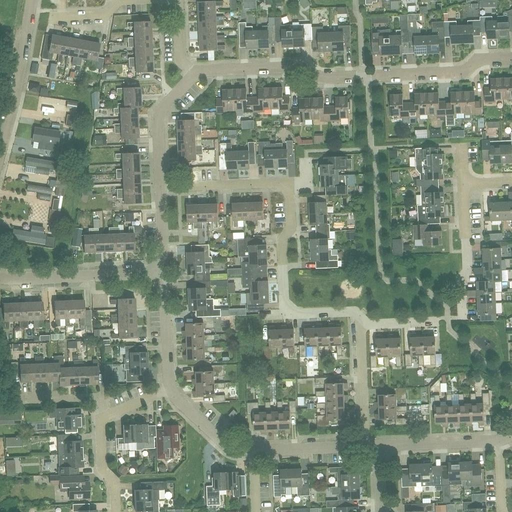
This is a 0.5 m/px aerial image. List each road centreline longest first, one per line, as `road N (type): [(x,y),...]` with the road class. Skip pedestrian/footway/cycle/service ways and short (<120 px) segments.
road 1 (residential): [(511,57),(473,74),(330,81),(293,68),(195,75)]
road 2 (residential): [(161,273),(0,277)]
road 3 (residential): [(0,147),(32,0)]
road 4 (residential): [(462,319),(464,183)]
road 5 (residential): [(195,75),(159,110),(161,192)]
road 6 (residential): [(286,314),(284,184)]
road 7 (residential): [(365,446),(359,317)]
road 8 (residential): [(284,184),(161,192)]
